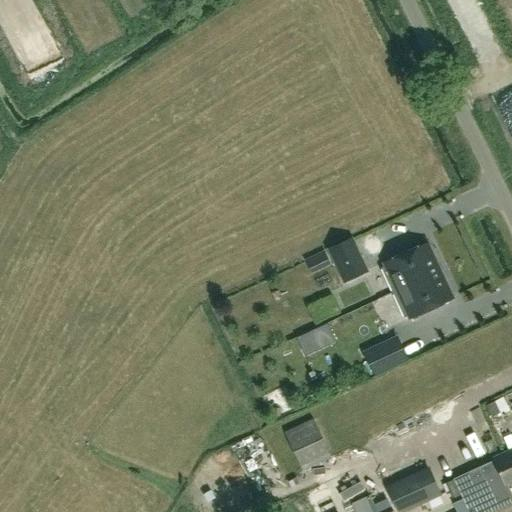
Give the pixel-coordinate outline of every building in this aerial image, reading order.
[(104,0),(74,11),(85,40),(119,27),(108,0),(104,0)] [(468,289),(443,236),(399,256),(424,310),(468,289)] [(354,238),(328,250),(336,267),(345,285),(370,273),(362,255),(354,238)] [(376,373),(387,367),(377,346),(366,352),(376,373)] [(301,471),(332,458),(314,419),(284,432),(301,471)] [(511,495),(507,485),(511,482),(511,450),(493,459),(494,460),(453,479),(468,511),(492,511),(511,503),(511,495)] [(429,465),(385,485),(397,511),(403,511),(442,495),(429,465)]
